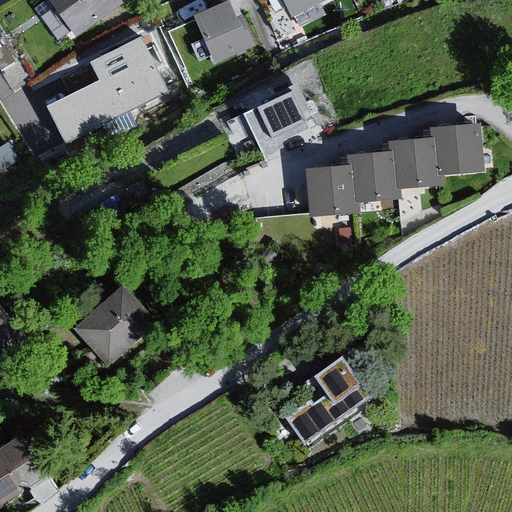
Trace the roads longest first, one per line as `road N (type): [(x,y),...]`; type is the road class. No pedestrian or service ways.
road 1 (residential): [(511,192),(388,263),(166,414),(50,511)]
road 2 (motorway): [(511,398),(252,473),(187,511)]
